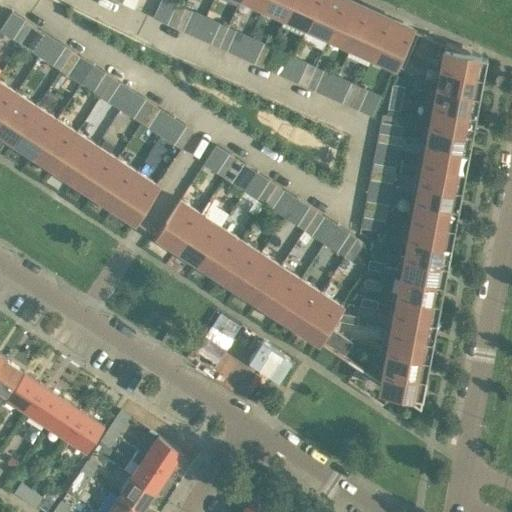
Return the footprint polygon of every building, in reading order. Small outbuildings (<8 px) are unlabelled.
[(291,0),(264,0),(263,4),(285,14),(291,0)] [(317,0),(291,0),(285,14),(307,24),(317,0)] [(344,0),(317,0),(307,24),(329,34),(344,0)] [(368,6),(355,0),(344,0),(329,34),(351,44),(368,6)] [(174,26),(183,7),(175,3),(166,23),(174,26)] [(390,16),(368,6),(351,44),(373,54),(390,16)] [(174,26),(182,30),(191,10),(183,7),(174,26)] [(412,26),(390,16),(373,54),(395,64),(403,46),(411,28),(412,26)] [(20,42),(31,24),(24,19),(12,37),(20,42)] [(218,46),(227,26),(219,23),(210,42),(218,46)] [(27,46),(39,28),(31,24),(20,42),(27,46)] [(218,46),(226,49),(235,30),(227,26),(218,46)] [(418,31),(411,28),(403,46),(410,49),(418,31)] [(445,41),(440,65),(483,73),(486,54),(466,50),(445,41)] [(262,66),(270,46),(263,42),(254,62),(262,66)] [(60,68),(72,50),(64,45),(52,63),(60,68)] [(262,66),(269,69),(278,50),(270,46),(262,66)] [(410,49),(403,46),(395,64),(402,67),(410,49)] [(67,73),(79,55),(72,50),(60,68),(67,73)] [(305,85),(314,66),(306,62),(298,82),(305,85)] [(440,65),(437,84),(479,92),(482,74),(483,73),(440,65)] [(305,85),(313,89),(322,69),(314,66),(305,85)] [(100,94),(112,76),(105,72),(93,90),(100,94)] [(107,99),(119,81),(112,76),(100,94),(107,99)] [(0,114),(16,90),(0,79),(0,114)] [(349,105),(358,85),(350,82),(341,102),(349,105)] [(404,85),(392,83),(390,95),(401,97),(404,85)] [(437,84),(433,103),(475,111),(479,92),(437,84)] [(349,105),(357,109),(366,89),(358,85),(349,105)] [(0,129),(13,138),(36,103),(16,90),(0,114),(0,129)] [(401,97),(390,95),(387,107),(399,109),(401,97)] [(140,121),(152,103),(145,98),(133,116),(140,121)] [(34,152),(56,117),(36,103),(13,138),(34,152)] [(147,125),(159,107),(152,103),(140,121),(147,125)] [(433,103),(430,122),(472,130),(475,111),(433,103)] [(404,117),(386,113),(382,113),(380,121),(403,125),(404,117)] [(54,165),(77,130),(56,117),(34,152),(54,165)] [(430,122),(426,141),(468,149),(472,130),(430,122)] [(173,143),(181,147),(193,129),(185,125),(173,143)] [(74,178),(97,143),(77,130),(54,165),(74,178)] [(378,131),(377,139),(377,140),(399,144),(401,135),(378,131)] [(426,141),(422,160),(465,168),(468,149),(426,141)] [(94,191),(117,157),(97,143),(74,178),(94,191)] [(224,175),(235,157),(228,153),(216,171),(224,175)] [(115,205),(137,170),(117,157),(94,191),(115,205)] [(231,180),(243,162),(235,157),(224,175),(231,180)] [(422,160),(419,179),(461,187),(465,168),(422,160)] [(372,170),(393,173),(395,166),(373,162),(372,170)] [(115,205),(135,218),(158,183),(137,170),(115,205)] [(372,170),(370,177),(392,181),(393,173),(372,170)] [(264,202),(276,184),(268,179),(257,197),(264,202)] [(419,179),(415,197),(458,205),(461,187),(419,179)] [(271,207),(283,188),(276,184),(264,202),(271,207)] [(153,230),(177,246),(200,211),(180,197),(157,231),(154,229),(153,230)] [(415,197),(412,216),(454,224),(458,205),(415,197)] [(364,207),(386,212),(387,204),(366,200),(364,207)] [(304,228),(316,210),(309,205),(297,223),(304,228)] [(364,207),(363,215),(384,219),(386,212),(364,207)] [(311,233),(323,215),(316,210),(304,228),(311,233)] [(177,246),(197,259),(220,224),(200,211),(177,246)] [(412,216),(408,235),(450,243),(454,224),(412,216)] [(197,259),(217,272),(240,237),(220,224),(197,259)] [(344,254),(356,236),(349,232),(337,250),(344,254)] [(408,235),(405,254),(447,262),(450,243),(408,235)] [(351,259),(363,241),(356,236),(344,254),(351,259)] [(240,237),(217,272),(238,285),(261,250),(240,237)] [(388,243),(372,240),(370,247),(386,250),(388,243)] [(238,285),(258,299),(281,264),(261,250),(238,285)] [(405,254),(401,273),(443,281),(447,262),(405,254)] [(368,259),(367,266),(383,269),(384,262),(368,259)] [(258,299),(278,312),(301,277),(281,264),(258,299)] [(440,300),(440,299),(443,281),(401,273),(397,292),(440,300)] [(278,312),(298,325),(321,290),(301,277),(278,312)] [(380,280),(364,277),(363,285),(379,288),(380,280)] [(298,325),(319,339),(320,340),(321,338),(319,337),(341,304),(321,290),(298,325)] [(394,311),(436,319),(440,300),(397,292),(394,311)] [(361,296),(359,304),(375,307),(377,300),(361,296)] [(394,311),(390,330),(432,337),(436,319),(394,311)] [(342,312),(337,319),(357,323),(358,315),(342,312)] [(333,328),(328,335),(348,348),(352,341),(333,328)] [(390,330),(387,348),(429,356),(432,337),(390,330)] [(343,355),(348,348),(328,335),(324,342),(343,355)] [(425,375),(426,374),(429,356),(387,348),(383,367),(425,375)] [(4,355),(0,360),(0,391),(6,395),(24,369),(4,355)] [(383,367),(381,379),(379,387),(398,391),(413,400),(414,400),(415,394),(422,395),(425,375),(383,367)] [(43,382),(24,369),(6,395),(26,408),(43,382)] [(45,422),(63,395),(43,382),(26,408),(45,422)] [(83,408),(63,395),(45,422),(65,435),(83,408)] [(120,407),(106,428),(116,435),(131,414),(120,407)] [(83,408),(65,435),(86,449),(103,422),(83,408)] [(116,435),(106,428),(99,439),(109,446),(116,435)] [(145,453),(145,454),(167,469),(181,448),(158,433),(145,453)] [(137,448),(131,457),(139,462),(131,474),(154,489),(167,469),(145,454),(137,448)] [(15,467),(19,461),(12,456),(8,462),(15,467)] [(87,458),(80,469),(90,475),(96,465),(87,458)] [(77,495),(90,475),(80,469),(67,488),(77,495)] [(131,474),(118,494),(141,509),(154,489),(131,474)] [(14,490),(13,491),(24,498),(31,488),(20,481),(14,490)] [(31,488),(24,498),(35,505),(42,495),(31,488)] [(118,494),(105,511),(138,511),(141,509),(118,494)] [(253,494),(241,511),(278,511),(279,511),(253,494)] [(60,499),(53,509),(58,511),(65,511),(70,506),(60,499)]
